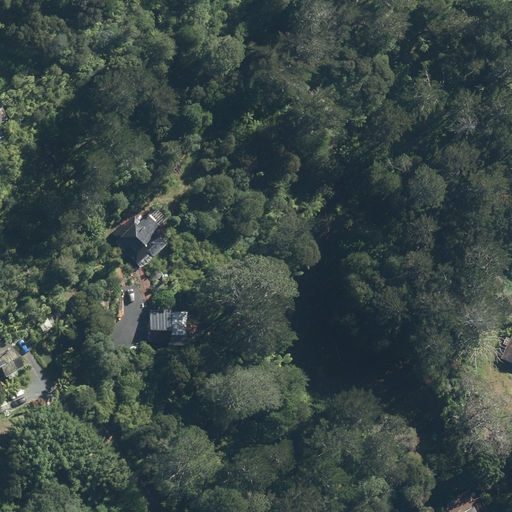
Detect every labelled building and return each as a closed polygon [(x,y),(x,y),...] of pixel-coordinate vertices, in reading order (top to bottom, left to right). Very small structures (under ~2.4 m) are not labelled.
[(123,247),(129,253),(126,256),(134,264),(143,254),(141,252),(148,245),(143,239),(155,228),(141,215),(133,223),(128,218),(120,226),(118,224),(108,234),(112,238),(109,242),(118,251),(123,247)] [(166,311),(146,310),(144,343),(165,344),(166,311)] [(40,333),(49,328),(44,319),(35,324),(40,333)] [(497,359),(511,365),(511,327),(506,340),(502,349),(501,350),(497,359)] [(0,377),(18,367),(6,347),(0,350),(0,377)]
